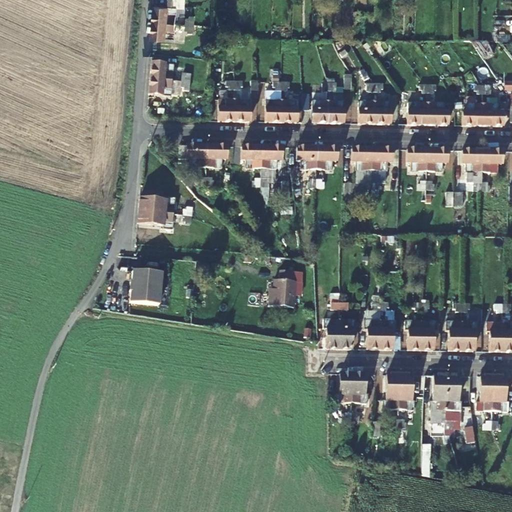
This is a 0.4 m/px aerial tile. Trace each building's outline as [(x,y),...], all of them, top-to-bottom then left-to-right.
[(156,22),(175,24),(175,19),(176,19),(177,8),(168,7),(156,6),(155,22),(156,22)] [(191,25),(194,29),(194,17),(189,16),(189,19),(186,19),(185,25),(191,25)] [(155,22),(153,38),(165,39),(174,40),(175,29),(174,29),(175,24),(156,22),(155,22)] [(191,25),(185,25),(185,31),(188,31),(188,34),(193,34),(194,29),(191,25)] [(475,50),(482,60),(491,54),(484,44),(475,50)] [(150,80),(170,82),(171,77),(172,66),(163,65),(163,66),(151,65),(150,80)] [(220,68),(212,68),(212,83),(220,83),(220,68)] [(185,83),(189,89),(190,75),(185,75),(184,77),(181,77),(181,83),(185,83)] [(150,80),(148,96),(169,98),(170,89),(170,88),(170,82),(150,80)] [(189,92),(189,89),(185,83),(181,83),(181,89),(183,89),(183,91),(189,92)] [(234,94),(234,86),(226,86),(226,91),(228,91),(228,94),(234,94)] [(234,86),(234,94),(240,95),(240,91),(243,91),(242,86),(234,86)] [(276,95),(276,87),(268,87),(268,92),(270,92),(270,95),(276,95)] [(276,87),(276,95),(281,95),(282,92),(284,92),(284,87),(276,87)] [(327,90),(326,88),(319,87),(318,93),(321,93),(321,95),(327,95),(327,90)] [(374,90),(373,88),(364,88),(364,93),(367,93),(367,96),(373,96),(374,90)] [(374,90),(373,96),(380,96),(380,93),(382,93),(382,88),(373,88),(374,90)] [(427,94),(423,88),(418,88),(418,93),(420,93),(420,96),(427,96),(427,94)] [(427,94),(427,96),(433,97),(433,94),(435,94),(435,88),(423,88),(427,94)] [(481,92),(479,89),(473,89),(473,94),(475,94),(475,98),(481,98),(481,92)] [(481,92),(481,98),(487,98),(487,94),(490,94),(490,89),(479,89),(481,92)] [(373,127),(388,127),(388,114),(390,115),(390,106),(388,106),(389,98),(382,98),(382,107),(373,107),(373,127)] [(233,124),(234,104),(225,104),(225,103),(217,103),(217,111),(218,111),(218,124),(233,124)] [(233,124),(249,124),(249,111),(249,104),(242,104),(234,104),(233,124)] [(280,105),(271,105),(271,104),(264,104),(264,112),(265,112),(265,125),(280,125),(280,105)] [(280,125),(295,125),(296,113),(297,113),(297,104),(288,104),(288,105),(280,105),(280,125)] [(327,126),(327,106),(318,106),(318,105),(310,105),(310,113),(311,113),(310,126),(327,126)] [(327,126),(342,126),(342,113),(343,113),(343,106),(335,105),(335,106),(327,106),(327,126)] [(373,127),(373,107),(366,107),(366,106),(357,106),(357,114),(358,114),(358,126),(373,127)] [(426,128),(426,107),(419,107),(419,106),(410,106),(410,114),(406,114),(406,127),(426,128)] [(426,128),(445,128),(446,115),(442,115),(442,106),(435,106),(435,107),(426,107),(426,128)] [(481,129),(481,108),(473,108),(473,107),(465,106),(465,115),(461,115),(461,128),(481,129)] [(481,129),(500,129),(501,116),(497,116),(498,108),(488,107),(488,108),(481,108),(481,129)] [(206,148),(178,147),(177,161),(189,161),(189,170),(196,170),(196,169),(205,169),(206,148)] [(206,148),(205,169),(213,169),(213,170),(220,171),(221,161),(225,161),(225,148),(206,148)] [(261,149),(240,149),(240,162),(244,162),(244,171),(251,171),(252,170),(260,171),(261,149)] [(261,149),(260,171),(268,171),(269,171),(275,172),(276,162),(280,162),(280,149),(261,149)] [(315,150),(295,150),(295,163),(299,163),(299,172),(306,172),(315,172),(315,150)] [(315,150),(315,172),(322,172),(323,173),(330,173),(330,164),(335,164),(335,151),(315,150)] [(369,151),(349,151),(349,164),(353,164),(353,173),(360,174),(360,172),(369,172),(369,151)] [(369,151),(369,172),(378,173),(378,174),(386,174),(386,165),(390,165),(390,152),(369,151)] [(425,152),(405,152),(405,165),(408,165),(408,174),(416,175),(416,173),(425,173),(425,152)] [(425,152),(425,173),(433,173),(433,175),(441,175),(441,165),(445,166),(445,152),(425,152)] [(480,153),(460,153),(460,166),(464,166),(464,176),(472,176),(472,174),(480,175),(480,153)] [(480,153),(480,175),(488,175),(488,176),(496,176),(496,166),(500,167),(500,154),(480,153)] [(296,169),(290,170),(291,184),(298,184),(296,169)] [(205,188),(205,180),(199,180),(199,183),(196,183),(196,188),(205,188)] [(205,180),(205,188),(213,188),(214,183),(211,183),(211,180),(205,180)] [(260,189),(260,181),(254,181),(253,184),(251,184),(251,189),(260,189)] [(260,181),(260,189),(268,189),(268,184),(266,184),(266,181),(260,181)] [(314,190),(315,182),(308,182),(308,185),(306,185),(306,190),(314,190)] [(315,182),(314,190),(323,190),(323,185),(321,185),(321,182),(315,182)] [(369,192),(369,183),(363,183),(363,186),(360,186),(360,191),(369,192)] [(369,183),(369,192),(378,192),(378,186),(375,186),(375,183),(369,183)] [(424,192),(424,184),(419,184),(418,187),(416,187),(416,192),(424,192)] [(424,184),(424,192),(433,192),(433,188),(431,188),(431,184),(424,184)] [(479,194),(479,185),(474,185),(474,188),(470,188),(470,194),(479,194)] [(479,185),(479,194),(488,194),(488,189),(485,189),(485,185),(479,185)] [(461,194),(444,194),(444,207),(461,208),(461,194)] [(139,213),(172,216),(173,208),(174,200),(165,199),(165,203),(139,201),(138,213),(139,213)] [(182,217),(190,218),(191,209),(186,209),(186,211),(182,211),(182,217)] [(464,210),(453,210),(452,224),(463,224),(464,210)] [(138,213),(137,225),(163,228),(162,232),(171,232),(172,225),(171,224),(172,216),(139,213),(138,213)] [(190,218),(182,217),(181,223),(185,223),(185,226),(189,226),(190,218)] [(282,275),(304,277),(304,271),(282,268),(282,275)] [(128,305),(157,308),(160,276),(131,273),(130,284),(129,294),(128,305)] [(304,277),(282,275),(280,284),(275,284),(273,298),(270,297),(268,310),(293,312),(294,300),(296,286),(303,287),(304,277)] [(301,300),(303,287),(296,286),(294,300),(301,300)] [(419,315),(419,307),(411,307),(411,312),(413,312),(413,315),(419,315)] [(419,307),(419,315),(425,315),(425,312),(428,312),(428,307),(419,307)] [(337,353),(337,324),(329,324),(329,323),(321,323),(321,332),(325,333),(324,352),(337,353)] [(337,353),(350,353),(350,333),(354,333),(354,323),(345,323),(345,324),(337,324),(337,353)] [(378,353),(378,325),(370,325),(370,324),(362,323),(362,333),(365,333),(365,353),(378,353)] [(378,353),(391,353),(391,333),(394,333),(394,324),(387,324),(387,325),(378,325),(378,353)] [(419,354),(419,326),(411,326),(411,325),(403,324),(403,334),(406,334),(406,353),(419,354)] [(419,354),(431,354),(432,334),(435,334),(435,325),(427,325),(427,326),(419,326),(419,354)] [(459,355),(459,327),(451,326),(444,326),(443,334),(447,334),(447,354),(459,355)] [(459,355),(472,355),(472,335),(475,335),(475,326),(468,326),(468,327),(459,327),(459,355)] [(500,355),(500,327),(493,327),(485,326),(485,335),(488,335),(487,355),(500,355)] [(500,355),(511,355),(511,326),(509,327),(500,327),(500,355)] [(350,377),(337,377),(337,397),(334,397),(333,407),(341,407),(341,406),(350,406),(350,377)] [(350,377),(350,406),(358,406),(359,407),(366,407),(366,397),(362,397),(363,377),(350,377)] [(397,378),(384,378),(384,404),(381,404),(381,412),(387,412),(397,412),(397,378)] [(397,378),(397,412),(406,412),(407,413),(412,413),(412,404),(409,404),(410,378),(397,378)] [(444,379),(431,379),(431,404),(428,404),(428,413),(434,413),(444,413),(444,379)] [(443,427),(445,431),(452,431),(452,426),(449,426),(449,423),(458,423),(458,413),(460,413),(460,404),(457,404),(457,379),(444,379),(444,413),(443,423),(443,427)] [(490,379),(478,379),(477,404),(474,404),(474,414),(482,414),(482,413),(490,414),(490,379)] [(490,379),(490,414),(498,414),(498,415),(507,415),(507,405),(503,405),(504,380),(490,379)] [(341,424),(346,424),(349,419),(350,416),(344,416),(344,419),(341,419),(341,424)] [(349,419),(346,424),(358,424),(358,419),(356,419),(356,416),(350,416),(349,419)] [(396,430),(396,422),(391,422),(391,426),(388,426),(388,430),(396,430)] [(372,423),(372,436),(379,436),(380,423),(372,423)] [(443,427),(443,423),(437,423),(437,426),(435,426),(435,431),(445,431),(443,427)] [(490,428),(490,424),(484,424),(484,427),(482,427),(482,432),(492,432),(490,428)] [(490,428),(492,432),(499,432),(499,427),(496,427),(496,424),(490,424),(490,428)] [(475,445),(473,430),(465,431),(467,446),(475,445)] [(420,447),(420,478),(428,478),(429,447),(420,447)]
